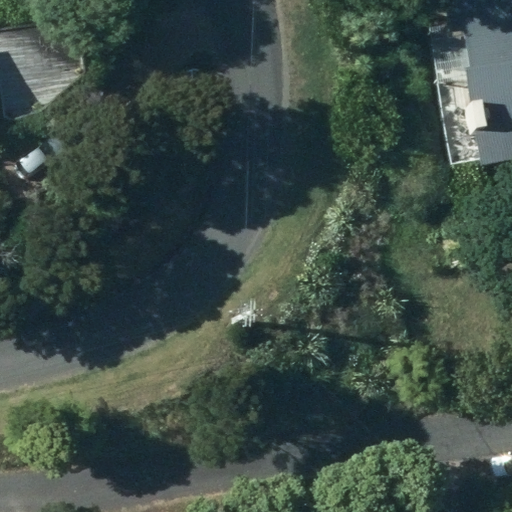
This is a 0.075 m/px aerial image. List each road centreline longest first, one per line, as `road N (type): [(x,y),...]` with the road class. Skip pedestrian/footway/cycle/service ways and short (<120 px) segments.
road 1 (residential): [(511,430),(0,494)]
road 2 (unclassified): [(0,358),(140,309),(214,254),(248,143),(233,0)]
